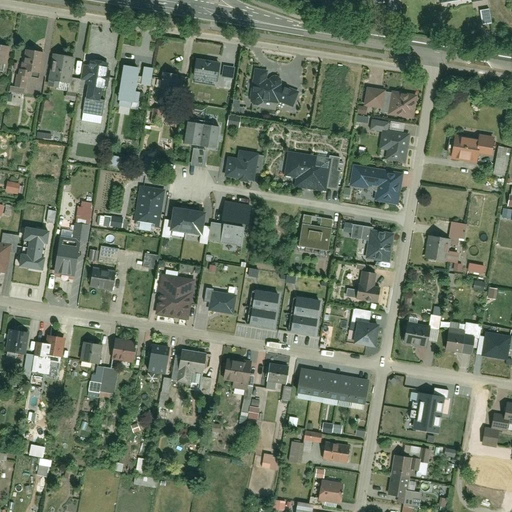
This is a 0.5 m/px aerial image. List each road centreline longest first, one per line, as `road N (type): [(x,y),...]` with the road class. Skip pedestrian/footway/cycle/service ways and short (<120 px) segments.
road 1 (residential): [(433,73),(0,2)]
road 2 (residential): [(0,303),(384,366)]
road 3 (tertiary): [(436,54),(190,10)]
road 4 (residential): [(184,185),(411,220)]
road 5 (residential): [(433,73),(411,220)]
road 6 (residential): [(411,220),(384,366)]
road 7 (residential): [(384,366),(360,511)]
